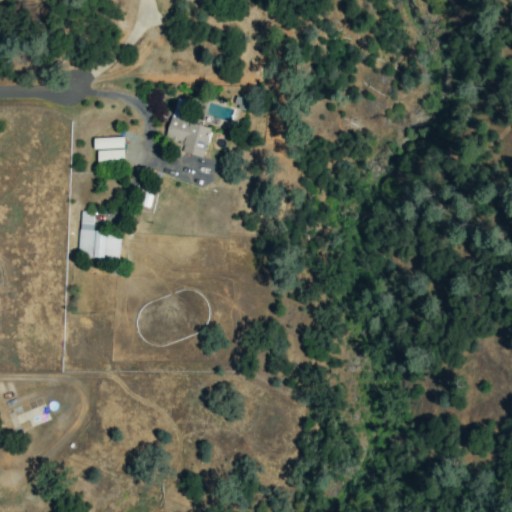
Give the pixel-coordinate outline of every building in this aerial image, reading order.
[(181,109),(183,100),(175,99),(172,117),(182,119),(184,109),(181,109)] [(210,127),(169,117),(164,138),(182,142),(180,152),(203,157),(210,127)] [(92,149),(123,148),(122,137),(92,138),(92,149)] [(96,150),(96,163),(123,162),(123,149),(96,150)] [(77,257),(118,259),(119,232),(92,230),(93,212),(79,211),(77,257)]
